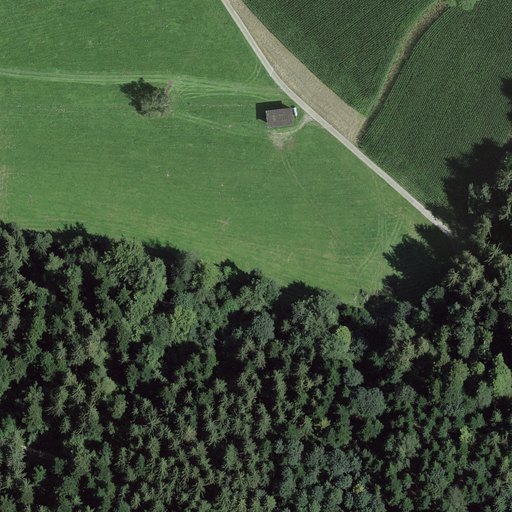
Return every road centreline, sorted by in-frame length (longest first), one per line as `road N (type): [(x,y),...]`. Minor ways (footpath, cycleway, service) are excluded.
road 1 (track): [(226,0),(296,96),(465,239)]
road 2 (track): [(196,511),(123,479),(0,443)]
